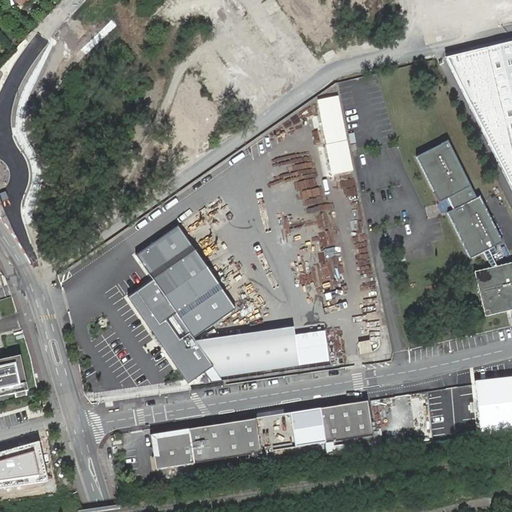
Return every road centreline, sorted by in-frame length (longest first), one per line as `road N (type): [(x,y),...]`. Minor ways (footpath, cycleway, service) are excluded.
road 1 (track): [(39,278),(335,70),(511,28)]
road 2 (unclassified): [(511,347),(84,425)]
road 3 (tertiary): [(84,425),(8,193)]
road 4 (track): [(230,28),(184,64),(108,204),(109,230)]
road 5 (tertiary): [(0,221),(68,416)]
road 6 (unclassified): [(0,120),(15,77),(77,0)]
road 7 (track): [(282,108),(212,0)]
